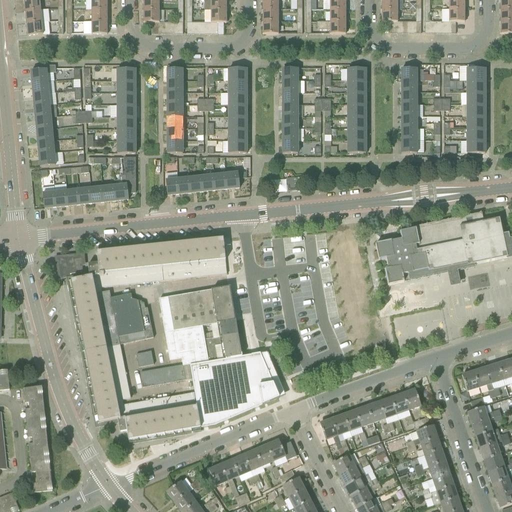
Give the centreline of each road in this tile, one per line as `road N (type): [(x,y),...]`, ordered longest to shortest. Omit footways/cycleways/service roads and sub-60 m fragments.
road 1 (unclassified): [(242,216),(511,188)]
road 2 (unclassified): [(108,488),(55,382),(18,240)]
road 3 (unclassified): [(18,240),(242,216)]
road 4 (residential): [(108,488),(290,409)]
road 5 (residential): [(486,511),(437,358)]
road 6 (residential): [(290,409),(437,358)]
road 7 (residential): [(161,54),(243,50),(251,39),(251,0)]
